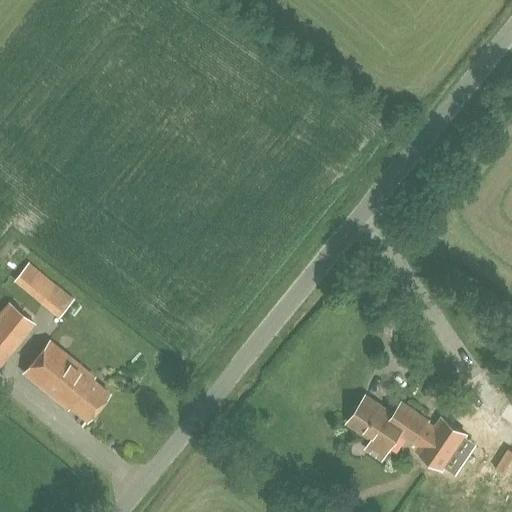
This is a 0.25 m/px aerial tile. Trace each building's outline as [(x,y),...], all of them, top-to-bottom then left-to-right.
[(0,291),(61,223),(40,205),(0,250),(0,291)] [(59,316),(74,299),(29,262),(14,280),(59,316)] [(0,365),(36,322),(9,301),(0,311),(0,365)] [(49,341),(24,372),(68,407),(70,405),(87,419),(108,392),(91,378),(93,376),(49,341)] [(366,396),(348,422),(371,438),(364,449),(370,453),(371,451),(377,455),(375,457),(380,460),(388,449),(400,431),(422,446),(419,451),(443,467),(466,433),(442,417),(435,427),(428,422),(429,421),(402,402),(394,414),(366,396)] [(511,441),(493,433),(471,477),(511,497),(511,441)]
